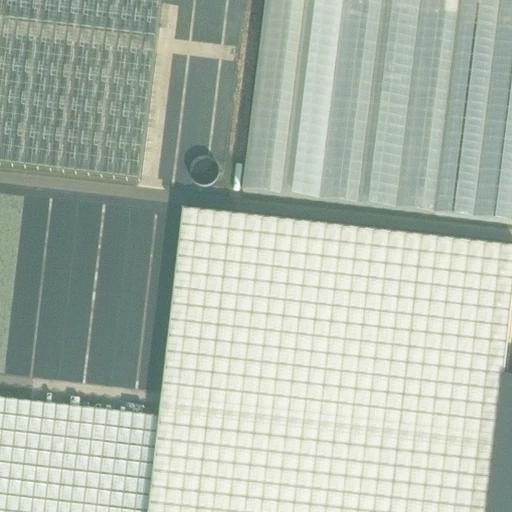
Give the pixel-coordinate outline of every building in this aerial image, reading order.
[(163,0),(0,0),(0,163),(143,180),(163,0)] [(511,0),(266,0),(243,193),(511,225),(511,0)] [(154,241),(158,212),(130,208),(123,258),(141,260),(144,240),(154,241)] [(148,511),(159,420),(0,401),(0,511),(148,511)] [(266,511),(276,434),(176,422),(165,511),(266,511)] [(376,511),(384,447),(288,435),(278,511),(376,511)] [(455,511),(462,455),(396,448),(388,511),(455,511)]
